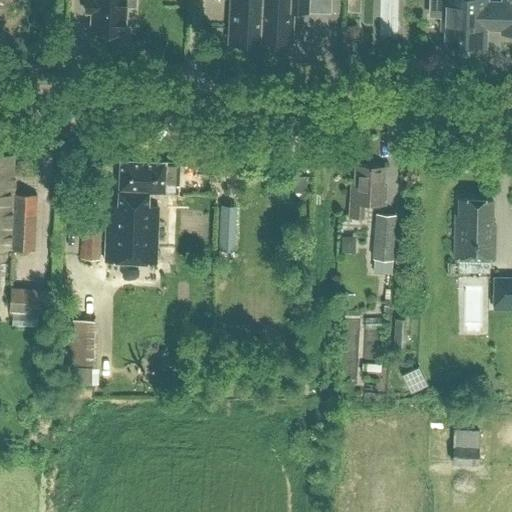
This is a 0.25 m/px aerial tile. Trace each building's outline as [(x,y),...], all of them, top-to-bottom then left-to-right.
[(88,0),(88,10),(92,10),(91,29),(123,30),(124,5),(134,5),(134,0),(88,0)] [(260,40),(261,0),(230,0),(229,42),(260,44),(260,40)] [(261,0),(260,40),(289,41),(290,11),(306,11),(306,0),(261,0)] [(511,0),(501,0),(501,3),(486,2),(485,0),(429,0),(429,15),(445,15),(444,47),(460,47),(460,51),(464,51),(464,50),(484,51),(484,32),(500,33),(511,33),(511,0)] [(11,194),(12,155),(0,154),(0,248),(32,249),(35,195),(11,194)] [(177,187),(178,162),(163,161),(119,159),(117,204),(105,204),(103,260),(154,262),(157,206),(146,205),(147,190),(161,190),(161,186),(177,187)] [(347,218),(361,218),(362,203),(384,205),(386,184),(383,184),(384,166),(353,165),(352,183),(348,183),(347,218)] [(189,182),(219,180),(218,167),(188,169),(189,182)] [(457,214),(454,213),(453,258),(493,259),(494,223),(491,222),(492,199),(458,198),(457,214)] [(371,258),(374,258),(373,271),(391,272),(395,214),(374,213),(371,258)] [(80,223),(78,257),(98,259),(101,216),(83,215),(82,223),(80,223)] [(10,287),(7,312),(37,314),(39,289),(10,287)] [(102,318),(111,317),(110,295),(100,296),(102,318)] [(405,317),(394,316),(393,346),(404,346),(405,317)] [(95,369),(96,320),(66,318),(65,368),(95,369)] [(427,382),(418,365),(401,373),(409,390),(427,382)] [(480,429),(452,428),(450,463),(477,464),(480,429)]
